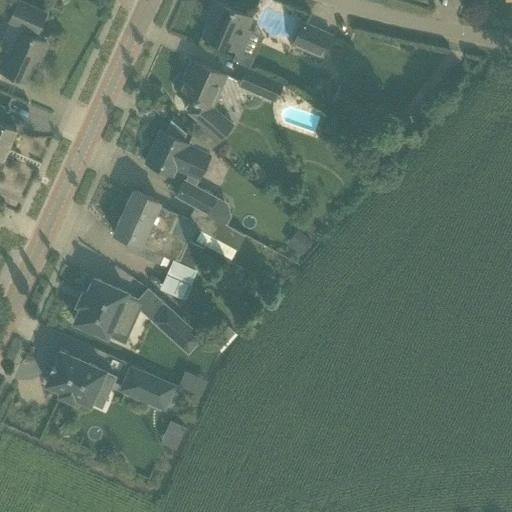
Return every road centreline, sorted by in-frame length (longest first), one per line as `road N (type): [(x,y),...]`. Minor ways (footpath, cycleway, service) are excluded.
road 1 (tertiary): [(0,327),(148,3)]
road 2 (unclassified): [(511,44),(342,0)]
